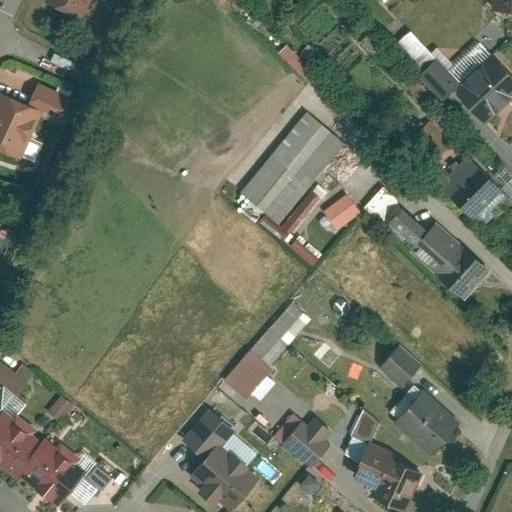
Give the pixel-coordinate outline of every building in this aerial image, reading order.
[(43,0),(42,3),(84,22),(93,0),(43,0)] [(476,36),(437,73),(471,109),(510,72),(476,36)] [(311,84),(319,76),(285,45),(278,53),(311,84)] [(0,91),(0,92),(0,152),(22,162),(45,111),(0,91)] [(290,96),(222,178),(262,211),(330,129),(290,96)] [(435,118),(410,133),(427,160),(451,144),(435,118)] [(440,181),(485,227),(511,202),(511,174),(504,166),(491,179),(467,154),(440,181)] [(347,193),(321,209),(334,229),(360,213),(347,193)] [(370,214),(451,287),(477,259),(420,207),(411,217),(387,195),(370,214)] [(242,397),(312,320),(291,301),(221,378),(242,397)] [(324,341),(313,354),(329,368),(340,355),(324,341)] [(399,385),(420,362),(396,341),(376,363),(399,385)] [(0,360),(0,382),(16,396),(35,373),(23,363),(15,372),(0,360)] [(455,419),(417,386),(388,420),(426,453),(455,419)] [(72,405),(59,395),(47,411),(61,421),(72,405)] [(266,429),(296,455),(316,432),(308,425),(314,417),(293,399),(266,429)] [(10,418),(0,409),(0,467),(11,476),(15,471),(40,440),(31,433),(35,428),(14,412),(10,418)] [(195,436),(216,417),(209,410),(188,429),(195,436)] [(358,471),(354,482),(391,498),(408,460),(376,446),(379,439),(351,427),(336,461),(358,471)] [(43,436),(40,440),(15,471),(32,485),(30,488),(48,502),(50,499),(57,504),(84,470),(75,463),(79,457),(59,442),(56,446),(43,436)] [(218,442),(189,480),(230,511),(231,511),(260,475),(218,442)]
